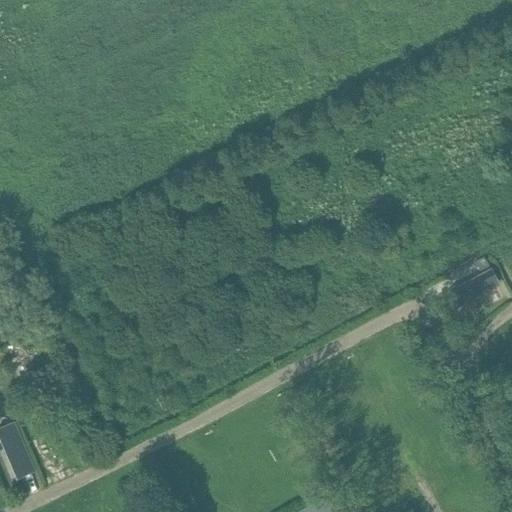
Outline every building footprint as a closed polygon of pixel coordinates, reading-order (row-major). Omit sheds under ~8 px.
[(454,286),(496,272),(489,250),(447,264),(454,286)] [(21,315),(10,320),(33,368),(44,362),(55,357),(36,318),(25,324),(21,315)] [(14,422),(0,427),(0,439),(16,478),(35,470),(14,422)] [(48,449),(50,464),(61,463),(59,447),(48,449)] [(298,506),(316,494),(309,483),(291,495),(298,506)] [(334,511),(326,496),(296,511),(334,511)]
